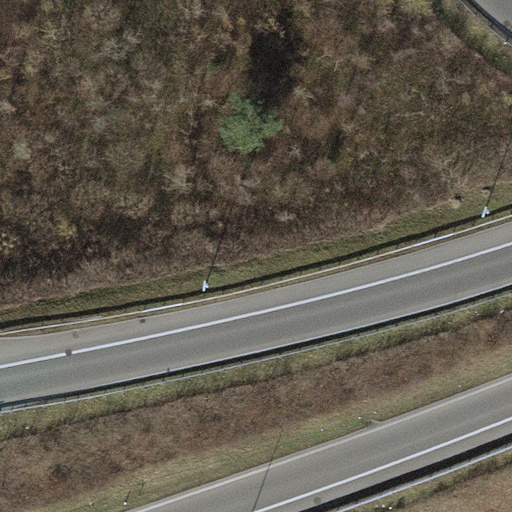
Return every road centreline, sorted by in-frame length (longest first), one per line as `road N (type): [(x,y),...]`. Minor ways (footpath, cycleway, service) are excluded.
road 1 (trunk): [(511,264),(202,346),(0,386)]
road 2 (trunk): [(212,511),(511,403)]
